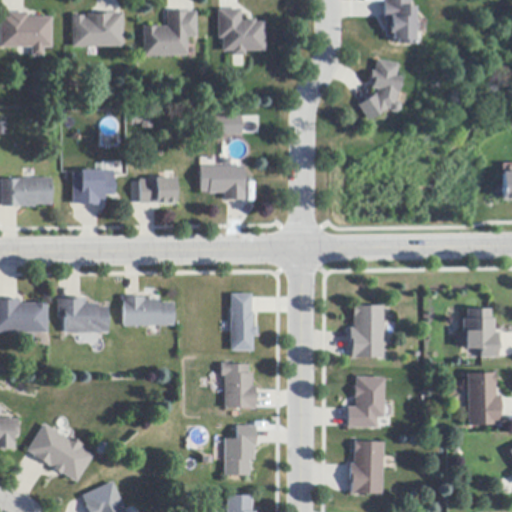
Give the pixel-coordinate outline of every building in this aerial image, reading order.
[(412,35),(412,44),(412,45),(394,45),(394,40),(390,40),(390,38),(383,38),(383,20),(381,20),(381,18),(381,17),(382,17),(382,6),(381,6),(381,3),(383,3),(383,0),(409,0),(409,7),(413,7),(412,35)] [(264,22),(264,52),(245,53),(245,57),(243,57),(233,57),(231,57),(231,52),(222,52),(222,39),(218,39),(217,10),(220,10),(237,10),(241,10),(241,22),(246,22),(246,20),(255,20),(255,23),(264,22)] [(194,13),(196,13),(196,38),(186,38),(186,46),(187,56),(187,57),(143,57),(143,27),(145,27),(145,28),(153,27),(156,27),(156,28),(167,27),(166,12),(168,12),(169,12),(169,13),(184,13),(184,12),(187,11),(187,13),(194,13)] [(31,56),(31,49),(18,49),(0,49),(0,15),(1,15),(8,15),(8,14),(24,14),(27,14),(27,18),(51,18),(51,49),(43,49),(43,57),(31,58),(31,56)] [(123,48),(97,48),(87,48),(72,48),(71,17),(84,17),(84,19),(86,19),(86,15),(94,15),(94,14),(97,14),(120,14),(122,14),(123,48)] [(358,105),(370,97),(371,96),(370,96),(373,94),(374,95),(375,90),(369,89),(370,84),(366,83),(367,80),(368,80),(369,75),(368,74),(369,72),(372,72),(375,61),(396,65),(393,77),(399,78),(396,94),(394,94),(393,102),(396,102),(398,106),(397,111),(393,114),(389,113),(386,110),(384,109),(383,110),(384,111),(366,122),(355,106),(357,104),(358,105)] [(211,116),(241,115),(242,136),(211,137),(211,130),(207,130),(207,122),(211,122),(211,116)] [(152,117),(152,129),(141,129),(141,125),(132,125),(132,117),(152,117)] [(240,201),(227,201),(224,201),(223,194),(209,194),(208,192),(200,193),(200,167),(243,167),(243,191),(244,191),(244,201),(240,201)] [(97,206),(80,206),(80,205),(74,205),(72,205),(71,173),(80,173),(80,172),(101,171),(101,172),(113,172),(113,185),(115,185),(115,190),(113,190),(113,196),(103,196),(103,202),(100,202),(100,206),(97,206)] [(511,201),(501,202),(501,173),(511,173),(511,201)] [(17,208),(1,209),(1,181),(17,180),(17,179),(23,179),(35,179),(51,179),(51,206),(34,206),(34,208),(17,208)] [(165,179),(174,179),(175,179),(175,205),(155,205),(139,205),(139,183),(139,181),(155,181),(155,179),(165,179)] [(250,299),(250,313),(252,313),(252,328),(256,328),(256,338),(252,338),(251,352),(229,352),(230,295),(250,295),(250,299)] [(172,327),(160,327),(146,327),(122,328),(122,306),(121,306),(121,299),(126,298),(138,298),(144,298),(144,301),(158,300),(158,304),(172,304),(172,327)] [(107,334),(96,334),(79,334),(63,335),(63,318),(57,318),(57,301),(59,301),(64,301),(64,299),(80,299),(84,299),(84,305),(96,304),(96,308),(107,308),(107,334)] [(17,301),(19,301),(19,304),(33,304),(47,304),(47,335),(35,335),(25,335),(0,334),(0,302),(1,302),(1,301),(17,301)] [(381,307),(381,309),(382,320),(382,323),(382,359),(377,359),(355,359),(355,360),(349,360),(349,357),(349,350),(348,350),(348,333),(348,329),(351,329),(351,317),(352,317),(352,306),(356,306),(356,307),(381,307)] [(498,335),(498,350),(496,350),(496,356),(497,356),(497,357),(497,359),(479,359),(479,349),(463,350),(463,334),(461,334),(461,320),(465,320),(465,311),(489,310),(490,320),(493,320),(493,333),(498,333),(498,335)] [(254,393),(254,405),(254,411),(247,411),(247,409),(223,409),(223,392),(223,377),(220,377),(220,376),(220,364),(226,364),(226,366),(247,366),(247,375),(251,375),(251,387),(254,387),(254,393)] [(499,400),(500,418),(497,418),(498,425),(498,427),(493,427),(493,426),(467,427),(465,375),(490,374),(494,373),(495,397),(499,396),(499,400)] [(383,379),(382,417),(382,420),(375,419),(375,427),(375,429),(345,429),(345,427),(345,425),(346,425),(346,412),(345,412),(345,410),(345,408),(353,408),(353,399),(352,399),(352,396),(353,396),(353,390),(352,390),(352,387),(353,387),(354,378),(383,379)] [(0,420),(17,420),(17,437),(13,438),(13,442),(14,442),(14,450),(3,450),(3,452),(0,452),(0,420)] [(46,467),(46,466),(35,458),(34,459),(32,458),(33,457),(28,453),(26,452),(43,425),(67,441),(69,438),(82,446),(80,449),(92,457),(75,484),(60,474),(59,475),(52,471),(52,469),(49,467),(49,468),(46,467)] [(254,431),(254,443),(254,448),(252,448),(252,461),(248,461),(248,477),(222,477),(222,440),(234,440),(234,427),(254,427),(254,431)] [(381,444),(381,456),(381,471),(380,496),(354,495),(354,496),(349,496),(349,493),(349,484),(348,484),(348,467),(348,465),(351,465),(351,453),(352,453),(352,442),(356,443),(381,444)] [(86,511),(84,507),(85,506),(82,499),(81,497),(111,483),(124,511),(86,511)] [(224,511),(225,497),(250,497),(250,511),(224,511)]
